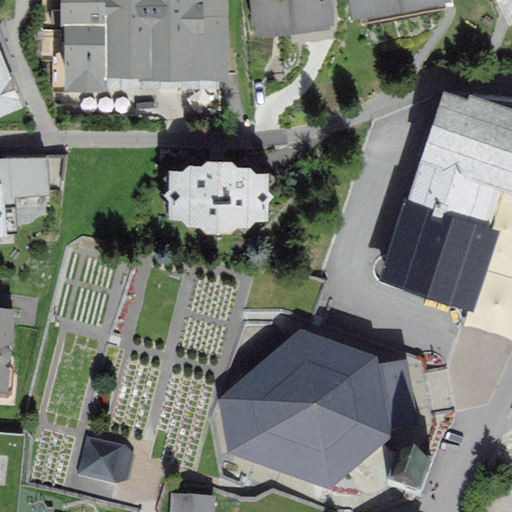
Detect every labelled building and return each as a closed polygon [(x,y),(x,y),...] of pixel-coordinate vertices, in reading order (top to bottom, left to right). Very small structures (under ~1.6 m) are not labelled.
[(228,93),(227,0),(59,0),(59,93),(228,93)] [(330,0),(253,0),(257,38),(333,31),(330,0)] [(451,0),(349,0),(354,23),(452,4),(451,0)] [(511,22),(511,0),(497,0),(509,24),(511,22)] [(0,48),(0,116),(23,107),(0,48)] [(493,261),(501,231),(511,193),(511,128),(434,116),(422,148),(396,229),(493,261)] [(48,157),(0,159),(0,239),(5,239),(2,198),(50,195),(48,157)] [(252,167),(238,167),(234,161),(205,160),(201,166),(188,165),(182,170),(169,170),(168,191),(163,195),(168,200),(167,219),(181,219),(186,227),(199,227),(202,234),(232,235),(236,228),(250,229),(254,222),(267,222),(267,202),(274,197),(268,191),(268,173),(255,173),(252,167)] [(511,193),(501,231),(511,235),(511,193)] [(466,345),(493,261),(396,229),(367,311),(466,345)] [(17,324),(0,322),(0,406),(10,407),(17,324)] [(300,328),(218,399),(228,454),(331,488),(391,438),(391,430),(417,425),(414,407),(405,360),(380,364),(378,356),(300,328)] [(86,435),(77,474),(117,483),(128,479),(135,455),(125,445),(86,435)] [(423,498),(432,465),(399,456),(389,489),(423,498)] [(214,511),(216,496),(170,494),(169,511),(214,511)]
